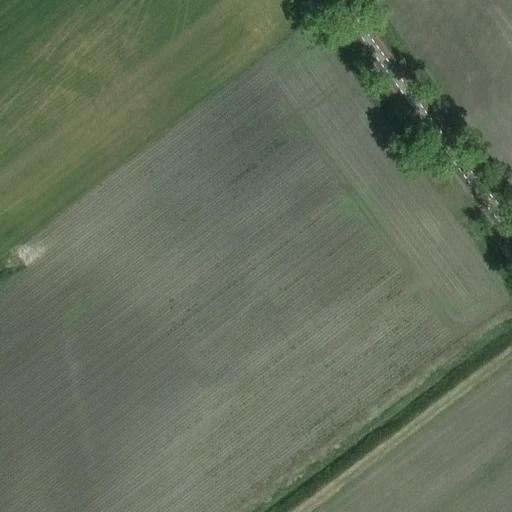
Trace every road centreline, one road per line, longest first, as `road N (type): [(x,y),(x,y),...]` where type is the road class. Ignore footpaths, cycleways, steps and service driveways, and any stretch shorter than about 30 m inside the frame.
road 1 (tertiary): [(511,231),(335,0)]
road 2 (track): [(511,361),(309,511)]
